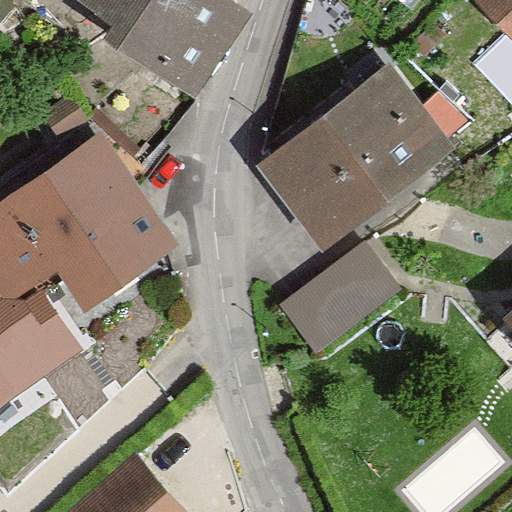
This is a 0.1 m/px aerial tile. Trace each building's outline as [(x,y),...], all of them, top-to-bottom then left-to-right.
[(231,0),(109,0),(124,12),(113,28),(189,80),(235,3),(231,0)] [(462,0),(452,0),(422,33),(497,113),(511,98),(511,53),(495,34),(462,0)] [(462,0),(495,34),(511,53),(511,26),(486,0),(462,0)] [(511,0),(486,0),(511,26),(511,0)] [(270,176),(325,239),(442,138),(388,73),(385,72),(270,172),(270,176)] [(0,218),(0,280),(26,315),(80,274),(92,290),(162,239),(135,200),(139,180),(101,141),(98,144),(30,196),(0,218)] [(318,351),(397,288),(364,245),(285,309),(318,351)] [(197,511),(143,457),(85,511),(197,511)]
